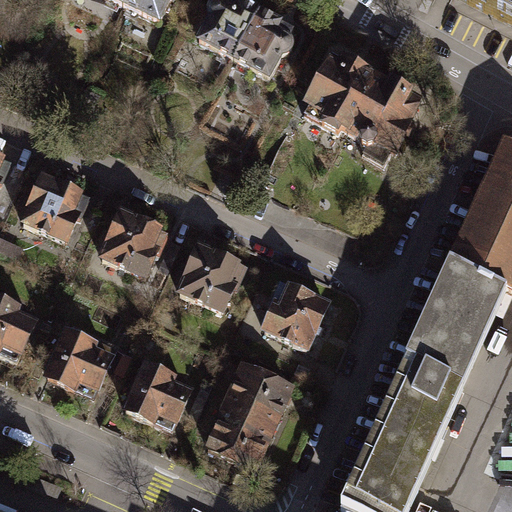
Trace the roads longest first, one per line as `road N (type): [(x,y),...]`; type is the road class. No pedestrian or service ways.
road 1 (residential): [(0,117),(397,294)]
road 2 (residential): [(306,511),(397,294)]
road 3 (residential): [(397,294),(489,85)]
road 4 (residential): [(0,419),(203,511)]
road 5 (residential): [(336,0),(489,85)]
